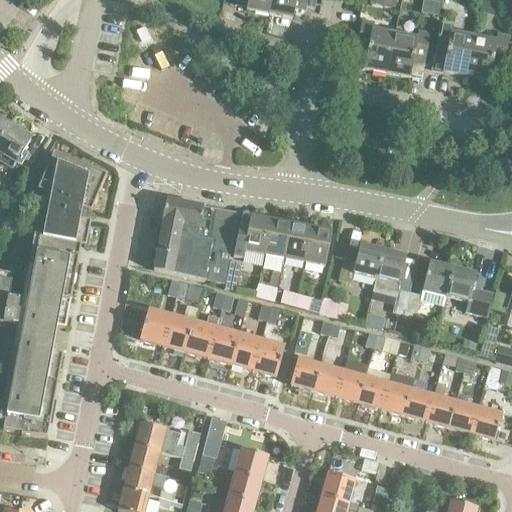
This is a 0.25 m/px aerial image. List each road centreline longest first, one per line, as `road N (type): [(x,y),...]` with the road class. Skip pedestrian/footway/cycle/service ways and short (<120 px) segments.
road 1 (residential): [(98,368),(314,431)]
road 2 (unknown): [(125,0),(194,37),(307,124)]
road 3 (unclassified): [(296,193),(511,232)]
road 4 (residential): [(98,368),(139,159)]
road 5 (residential): [(314,431),(511,491)]
road 6 (residential): [(318,76),(398,102),(511,101)]
road 7 (unclassified): [(296,193),(184,176),(139,159)]
road 8 (unclassified): [(68,119),(96,0)]
